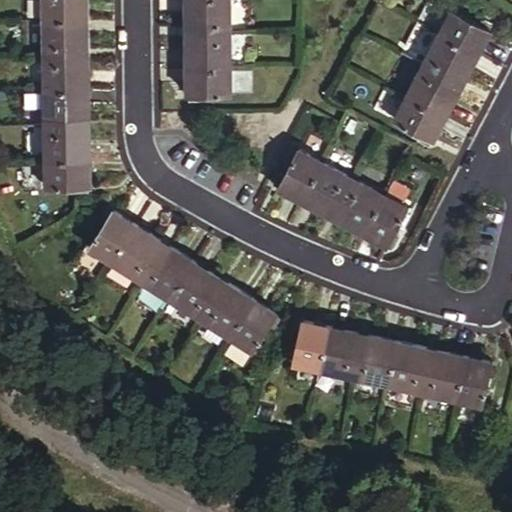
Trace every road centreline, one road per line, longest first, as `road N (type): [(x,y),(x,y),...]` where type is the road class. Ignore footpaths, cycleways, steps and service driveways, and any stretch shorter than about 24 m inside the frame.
road 1 (trunk): [(466,0),(266,207),(2,511)]
road 2 (residential): [(137,0),(138,136),(150,169),(251,231),(315,259),(391,285),(412,279)]
road 3 (trunk): [(296,511),(511,283)]
road 4 (residential): [(412,279),(486,141)]
road 5 (residential): [(511,252),(499,294),(486,305),(442,302),(412,279)]
